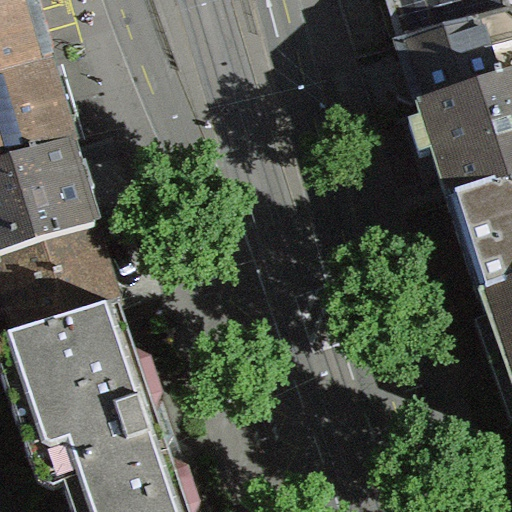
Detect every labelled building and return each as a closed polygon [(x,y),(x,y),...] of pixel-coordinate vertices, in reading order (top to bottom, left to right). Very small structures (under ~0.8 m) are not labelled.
[(0,0),(0,78),(43,66),(24,0),(0,0)] [(511,15),(511,0),(384,0),(398,45),(511,14),(511,15)] [(411,105),(416,103),(418,109),(502,83),(499,76),(497,77),(489,51),(511,45),(511,15),(511,14),(398,45),(403,60),(406,71),(400,73),(394,85),(398,98),(411,105)] [(0,170),(70,149),(69,146),(68,146),(49,84),(43,66),(0,78),(0,170)] [(511,80),(502,83),(418,109),(416,110),(421,124),(409,127),(414,143),(420,159),(431,155),(447,204),(449,204),(511,182),(511,80)] [(0,258),(94,229),(75,167),(70,149),(0,170),(0,258)] [(511,182),(449,204),(457,231),(478,297),(511,285),(511,182)] [(94,229),(0,258),(0,288),(16,341),(119,309),(121,309),(100,246),(95,229),(94,229)] [(511,285),(478,297),(497,349),(511,389),(511,285)] [(119,309),(16,341),(0,346),(0,378),(29,463),(52,456),(64,491),(62,491),(62,494),(65,493),(71,511),(198,511),(201,508),(188,472),(171,463),(167,452),(166,449),(174,433),(162,401),(163,399),(151,363),(133,354),(136,353),(135,350),(132,351),(121,314),(123,314),(122,311),(120,312),(119,309)]
